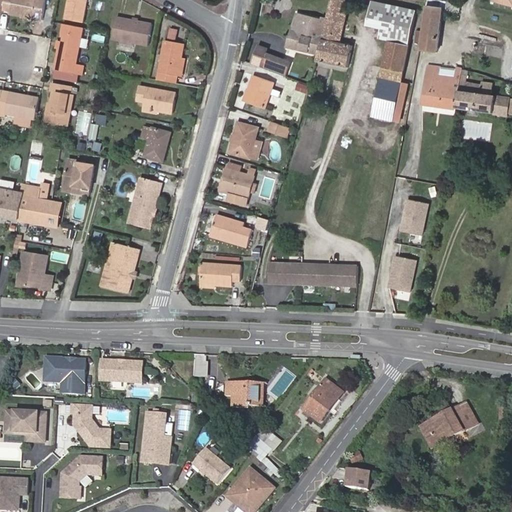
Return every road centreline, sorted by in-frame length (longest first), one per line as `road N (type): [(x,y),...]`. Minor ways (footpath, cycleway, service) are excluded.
road 1 (tertiary): [(0,328),(405,352)]
road 2 (residential): [(158,324),(232,36)]
road 3 (tertiary): [(407,334),(158,324)]
road 4 (residential): [(289,511),(405,352)]
road 5 (tertiary): [(158,324),(0,324)]
